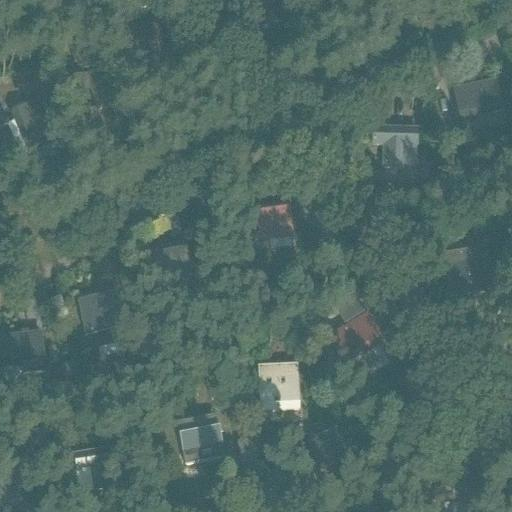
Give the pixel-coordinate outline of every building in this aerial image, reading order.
[(251,29),(275,21),(268,0),(241,0),(251,29)] [(155,24),(112,36),(118,61),(128,58),(128,61),(131,62),(146,59),(147,56),(146,53),(156,50),(154,41),(159,40),(155,24)] [(61,91),(69,109),(74,122),(102,110),(88,79),(61,91)] [(453,91),(455,102),(459,121),(504,112),(497,82),(453,91)] [(10,116),(18,134),(27,156),(51,146),(34,106),(10,116)] [(383,169),(403,170),(403,148),(415,148),(415,132),(372,131),(372,147),(383,147),(383,169)] [(299,178),(290,185),(298,197),(308,190),(299,178)] [(290,235),(286,205),(251,210),(255,240),(290,235)] [(147,252),(151,272),(153,283),(189,276),(183,245),(147,252)] [(439,270),(442,269),(445,284),(450,283),(451,293),(478,288),(479,293),(491,291),(486,261),(487,261),(485,248),(437,257),(439,270)] [(120,330),(113,296),(81,302),(89,337),(91,336),(94,351),(111,347),(108,332),(120,330)] [(365,318),(327,340),(342,367),(353,360),(350,355),(373,342),(366,329),(370,327),(365,318)] [(314,342),(324,336),(317,324),(307,330),(314,342)] [(151,329),(138,333),(140,343),(154,339),(151,329)] [(2,364),(9,364),(22,377),(43,374),(42,365),(39,335),(0,339),(0,350),(2,364)] [(150,344),(139,347),(141,355),(152,352),(150,344)] [(295,368),(258,370),(259,380),(260,413),(297,412),(296,378),(295,368)] [(215,419),(175,426),(183,467),(196,464),(194,453),(220,448),(215,419)] [(116,450),(74,457),(77,472),(88,470),(91,492),(111,489),(108,467),(119,465),(116,450)] [(435,477),(433,493),(432,503),(480,508),(482,482),(435,477)]
